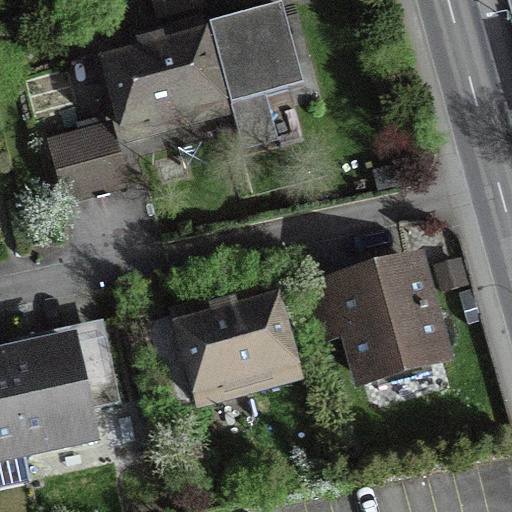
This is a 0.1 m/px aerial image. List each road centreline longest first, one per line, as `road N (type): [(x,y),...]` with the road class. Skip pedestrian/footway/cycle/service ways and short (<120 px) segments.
road 1 (residential): [(0,293),(503,186)]
road 2 (secondary): [(453,0),(503,186)]
